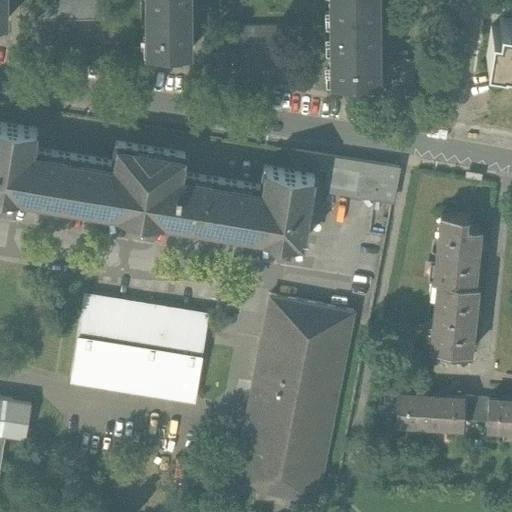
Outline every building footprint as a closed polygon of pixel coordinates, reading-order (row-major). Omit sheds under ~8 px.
[(103,0),(31,0),(32,20),(104,19),(103,0)] [(190,50),(189,0),(145,0),(146,51),(190,50)] [(377,0),(328,0),(330,81),(378,80),(377,0)] [(511,19),(500,18),(498,27),(491,26),(486,58),(487,58),(487,57),(502,60),(504,60),(504,59),(511,60),(511,19)] [(288,26),(215,26),(215,50),(288,50),(288,26)] [(437,64),(403,59),(399,82),(433,87),(437,64)] [(261,186),(182,173),(185,153),(116,142),(112,161),(33,149),(37,129),(0,123),(0,197),(6,199),(6,196),(271,239),(271,242),(285,244),(285,241),(302,244),(314,175),(264,166),(261,186)] [(399,167),(292,150),(290,163),(326,170),(323,190),(324,190),(325,189),(374,197),(374,198),(392,201),(399,167)] [(465,215),(440,212),(433,279),(437,279),(430,349),(469,353),(476,284),(473,283),(479,227),(464,225),(465,215)] [(352,311),(269,294),(232,485),(258,490),(289,496),(315,501),(352,311)] [(168,307),(124,300),(123,303),(83,297),(70,381),(194,401),(208,316),(167,310),(168,307)] [(397,392),(384,391),(383,420),(396,421),(397,392)] [(431,393),(399,392),(399,391),(397,391),(397,392),(396,421),(396,423),(397,424),(397,423),(429,425),(431,393)] [(462,395),(431,393),(429,425),(460,427),(461,427),(462,419),(464,395),(462,395)] [(476,396),(464,395),(462,419),(474,420),(476,396)] [(30,402),(0,396),(0,432),(5,433),(25,436),(30,402)] [(488,397),(476,396),(474,420),(486,420),(488,397)] [(511,397),(489,397),(489,396),(488,396),(488,397),(486,420),(486,429),(487,429),(487,428),(511,429),(511,397)] [(286,511),(289,496),(258,490),(254,509),(269,511),(286,511)]
